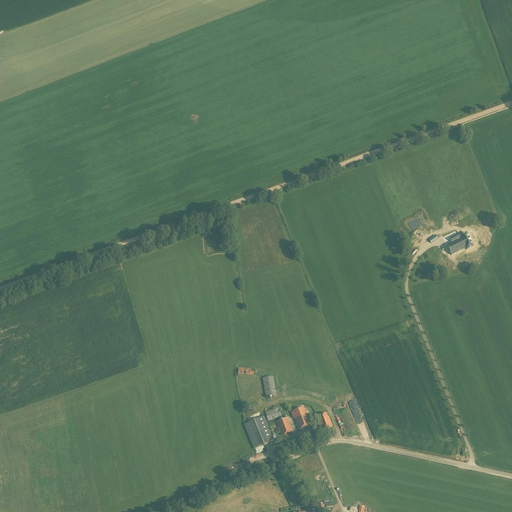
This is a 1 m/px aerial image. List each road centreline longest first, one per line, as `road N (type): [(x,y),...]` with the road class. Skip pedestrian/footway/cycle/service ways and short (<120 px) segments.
road 1 (track): [(0,288),(511,103)]
road 2 (unclassified): [(165,511),(333,441),(511,475)]
